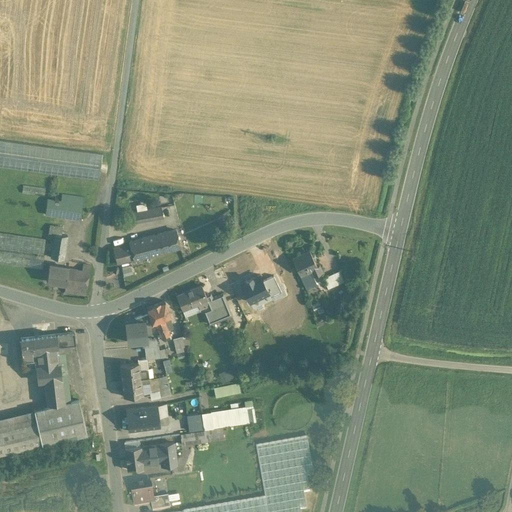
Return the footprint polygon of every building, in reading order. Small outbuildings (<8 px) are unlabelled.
[(101,153),(0,140),(0,166),(98,179),(101,153)] [(45,188),(23,185),(22,192),(44,195),(45,188)] [(61,201),(47,199),(45,215),(80,219),(83,197),(62,194),(61,201)] [(65,228),(49,226),(48,233),(54,233),(64,235),(65,228)] [(175,230),(160,234),(164,251),(179,247),(175,230)] [(44,239),(0,232),(0,248),(42,255),(44,239)] [(64,235),(54,233),(51,249),(64,251),(67,235),(64,235)] [(160,234),(129,242),(130,244),(133,258),(164,251),(160,234)] [(130,244),(113,248),(116,263),(133,258),(130,244)] [(64,251),(51,249),(50,257),(63,259),(64,251)] [(43,257),(0,250),(0,263),(42,269),(43,257)] [(309,250),(292,258),(299,274),(310,270),(313,276),(322,272),(319,265),(317,266),(309,250)] [(68,267),(48,264),(46,281),(65,284),(66,284),(68,268),(68,267)] [(82,270),(68,268),(66,284),(65,284),(64,292),(85,295),(88,271),(82,270)] [(310,270),(299,274),(306,289),(317,284),(313,276),(310,270)] [(339,270),(323,278),(327,288),(344,281),(339,270)] [(259,274),(251,278),(251,277),(245,280),(245,281),(240,283),(249,301),(268,292),(262,280),(259,274)] [(273,275),(262,280),(268,292),(270,296),(281,291),(273,275)] [(201,284),(176,295),(182,309),(193,305),(195,310),(208,305),(210,304),(206,295),(201,284)] [(228,308),(222,293),(215,296),(221,311),(228,308)] [(215,296),(211,298),(210,295),(208,294),(206,295),(210,304),(208,305),(209,308),(203,310),(208,323),(231,314),(228,308),(221,311),(215,296)] [(163,300),(146,307),(148,312),(151,324),(155,323),(160,337),(162,337),(168,334),(166,329),(171,327),(168,317),(169,316),(163,300)] [(319,302),(311,306),(314,311),(322,307),(319,302)] [(148,312),(134,317),(135,321),(125,322),(127,342),(141,340),(145,340),(145,338),(144,334),(150,333),(149,327),(151,324),(148,312)] [(74,332),(20,338),(23,366),(35,365),(37,380),(45,379),(48,406),(0,416),(0,453),(86,433),(78,399),(64,402),(64,401),(59,357),(61,357),(60,352),(71,351),(70,344),(75,344),(74,332)] [(155,337),(145,338),(145,340),(141,340),(142,346),(145,346),(157,344),(155,337)] [(182,337),(172,339),(174,349),(176,348),(182,347),(184,347),(182,337)] [(157,344),(145,346),(146,358),(147,358),(161,356),(158,344),(157,344)] [(147,358),(146,358),(137,359),(138,362),(139,370),(148,369),(147,358)] [(138,362),(120,364),(122,380),(148,377),(149,377),(148,369),(139,370),(138,362)] [(224,380),(233,377),(231,371),(222,375),(224,380)] [(166,375),(157,377),(159,387),(168,385),(166,375)] [(148,377),(122,380),(124,397),(142,395),(140,382),(142,381),(142,386),(149,385),(148,377)] [(151,398),(160,397),(158,387),(159,387),(157,377),(150,379),(149,377),(148,377),(149,385),(142,386),(142,381),(140,382),(142,395),(150,394),(151,398)] [(240,380),(214,387),(217,396),(242,390),(240,380)] [(158,387),(160,397),(170,395),(168,385),(159,387),(158,387)] [(157,405),(126,409),(128,430),(160,427),(157,405)] [(212,415),(214,427),(255,421),(253,409),(212,415)] [(187,422),(202,420),(201,416),(201,414),(186,416),(187,422)] [(202,420),(203,428),(214,427),(212,415),(201,416),(202,420)] [(187,422),(188,431),(203,428),(202,420),(187,422)] [(221,428),(193,432),(194,443),(223,439),(221,428)] [(193,432),(180,434),(182,445),(194,443),(193,432)] [(265,500),(240,504),(241,511),(300,511),(300,510),(307,509),(304,493),(310,492),(307,476),(314,475),(307,439),(256,448),(265,500)] [(174,442),(159,444),(160,451),(174,449),(174,442)] [(159,444),(141,446),(143,463),(161,460),(160,451),(159,444)] [(141,446),(125,448),(127,469),(143,467),(143,463),(141,446)] [(174,449),(160,451),(161,460),(162,465),(176,463),(174,449)] [(151,486),(131,490),(134,508),(151,505),(154,504),(154,501),(151,486)] [(168,498),(154,501),(154,504),(151,505),(152,511),(156,511),(170,510),(168,498)]
